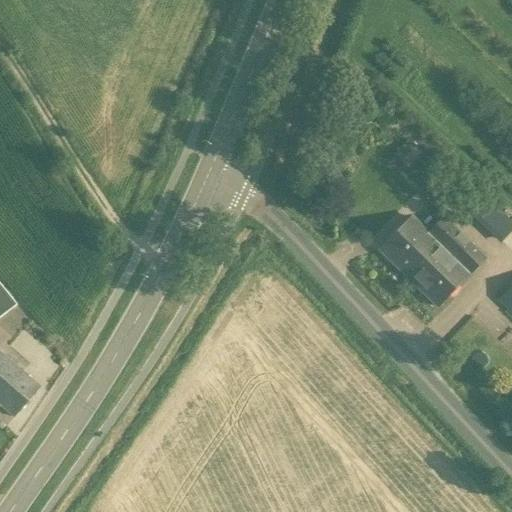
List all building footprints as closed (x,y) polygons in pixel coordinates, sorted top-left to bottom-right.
[(406,166),(419,150),(406,139),(392,155),(406,166)] [(464,210),(499,243),(511,229),(511,223),(480,193),(464,210)] [(428,233),(412,217),(378,251),(435,308),(484,258),(443,218),(428,233)] [(511,285),(497,301),(511,315),(511,285)] [(0,287),(0,315),(14,304),(0,287)] [(0,406),(1,406),(13,417),(39,388),(0,353),(0,406)]
